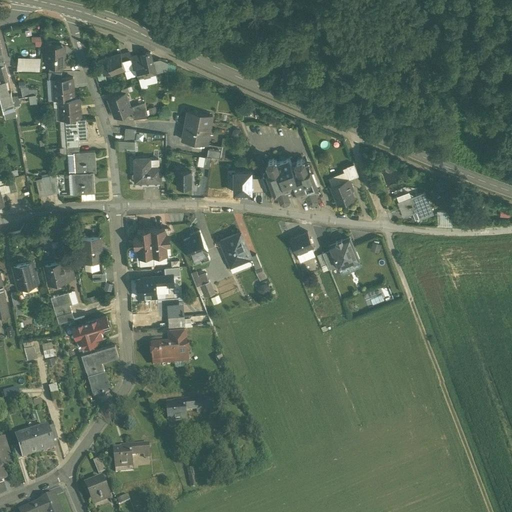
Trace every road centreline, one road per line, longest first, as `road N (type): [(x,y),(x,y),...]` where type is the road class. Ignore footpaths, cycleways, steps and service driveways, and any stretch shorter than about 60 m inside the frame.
road 1 (secondary): [(78,12),(357,130)]
road 2 (track): [(386,229),(495,511)]
road 3 (residential): [(115,210),(127,375),(65,472)]
road 4 (residential): [(386,229),(222,207),(115,210)]
road 5 (residential): [(78,12),(75,33),(112,154),(115,210)]
road 6 (secondary): [(357,130),(511,193)]
road 7 (residential): [(511,231),(386,229)]
